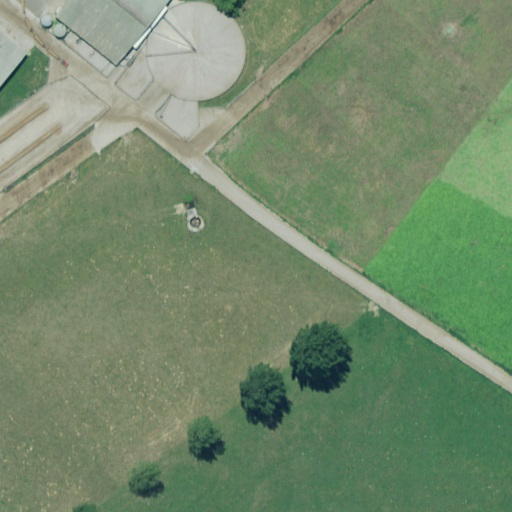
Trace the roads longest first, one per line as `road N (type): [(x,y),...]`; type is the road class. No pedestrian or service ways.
road 1 (track): [(511,373),(192,153),(45,41)]
road 2 (track): [(355,0),(192,153)]
road 3 (track): [(0,199),(129,104)]
